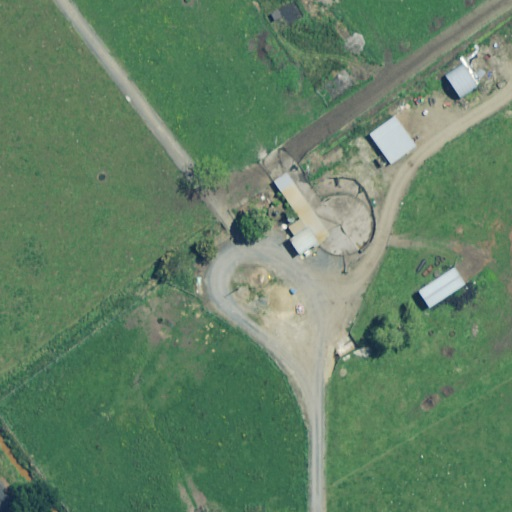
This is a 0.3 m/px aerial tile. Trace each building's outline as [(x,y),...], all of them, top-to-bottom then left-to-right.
[(511,83),(511,82),(493,47),(468,61),(488,97),(511,83)] [(477,87),(463,65),(446,75),(460,98),(477,87)] [(416,147),(395,117),(370,135),(391,165),(416,147)] [(330,236),(288,173),(275,182),(300,219),(289,227),(296,237),(290,240),(301,255),(330,236)] [(389,188),(380,174),(363,185),(373,199),(389,188)] [(465,285),(454,268),(419,291),(430,308),(465,285)]
